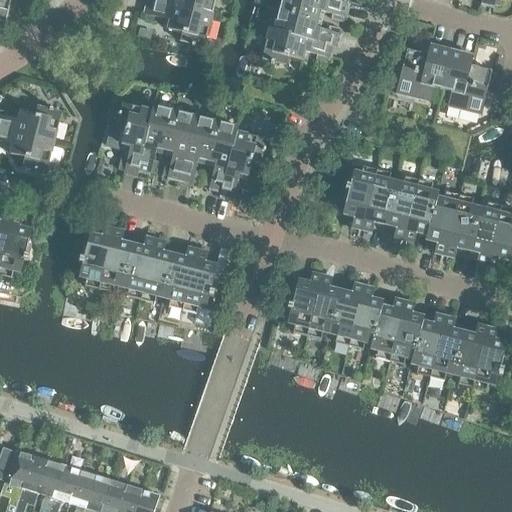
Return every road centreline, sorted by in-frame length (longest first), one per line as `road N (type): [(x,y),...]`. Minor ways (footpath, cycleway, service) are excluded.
road 1 (residential): [(274,238),(311,142),(383,2)]
road 2 (residential): [(511,305),(274,238)]
road 3 (residential): [(194,464),(0,405)]
road 4 (residential): [(274,238),(100,194)]
road 5 (residential): [(338,511),(194,464)]
road 6 (residential): [(511,36),(383,2)]
